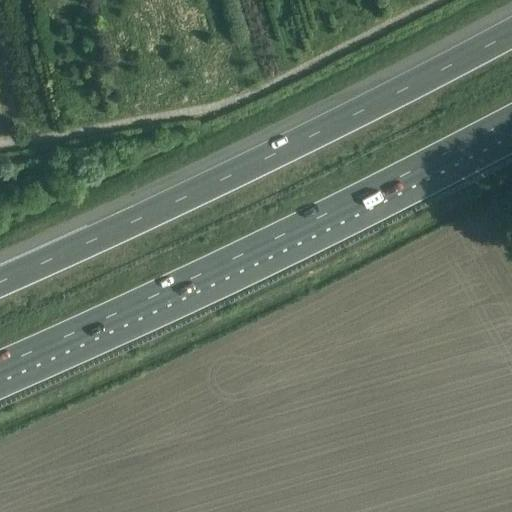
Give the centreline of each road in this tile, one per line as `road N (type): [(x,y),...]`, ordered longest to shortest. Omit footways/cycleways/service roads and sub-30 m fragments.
road 1 (motorway): [(511,29),(181,199),(0,280)]
road 2 (motorway): [(0,364),(213,270),(511,118)]
